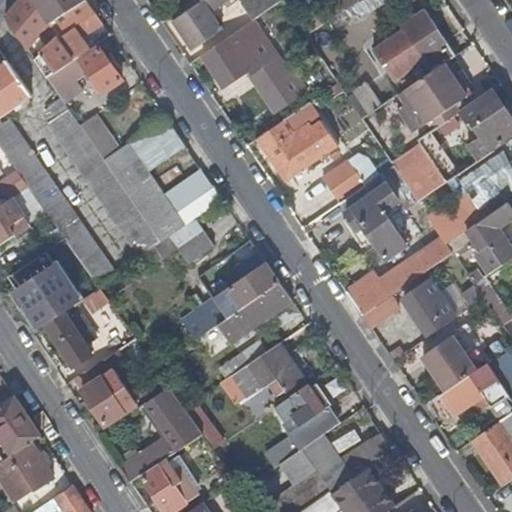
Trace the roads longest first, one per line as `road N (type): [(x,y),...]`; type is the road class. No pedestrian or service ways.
road 1 (residential): [(109,0),(463,511)]
road 2 (residential): [(0,332),(118,511)]
